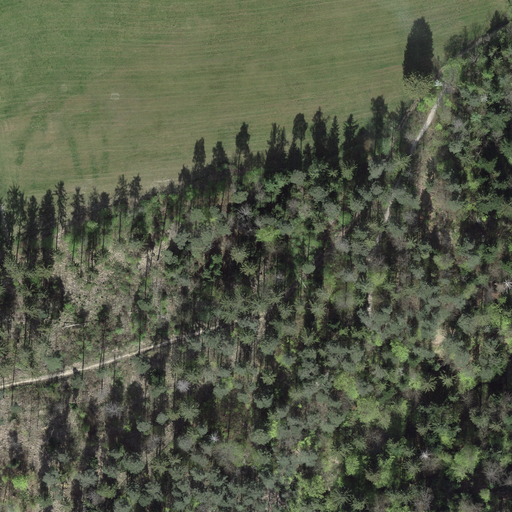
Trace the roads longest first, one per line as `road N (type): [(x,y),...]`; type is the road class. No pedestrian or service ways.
road 1 (track): [(0,386),(84,367),(277,302),(349,225),(400,128),(442,75)]
road 2 (track): [(94,511),(163,445),(277,302)]
